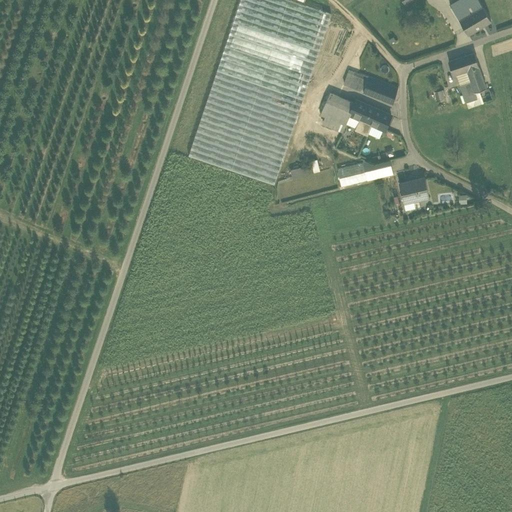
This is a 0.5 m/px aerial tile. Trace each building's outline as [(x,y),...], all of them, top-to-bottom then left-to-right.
[(240,0),(188,156),(274,184),(331,14),(289,0),(240,0)] [(458,0),(450,5),(468,35),(491,21),(478,0),(458,0)] [(459,73),(467,71),(479,67),(474,53),(449,61),(453,75),(459,73)] [(467,71),(470,79),(481,75),(479,67),(467,71)] [(348,70),(347,75),(354,77),(350,86),(363,91),(368,77),(348,70)] [(459,73),(464,88),(472,86),(470,79),(467,71),(459,73)] [(344,84),(350,86),(354,77),(347,75),(344,84)] [(485,89),(481,75),(470,79),(472,86),(474,93),(480,91),(485,89)] [(363,91),(393,103),(398,88),(368,77),(363,91)] [(464,88),(467,101),(476,98),(474,93),(472,86),(464,88)] [(445,98),(443,89),(434,91),(436,100),(445,98)] [(476,98),(467,101),(466,101),(468,108),(484,102),(480,91),(474,93),(476,98)] [(349,115),(355,103),(330,92),(320,114),(326,117),(345,125),(346,125),(346,124),(350,116),(349,115)] [(350,116),(359,120),(372,125),(383,130),(385,131),(392,115),(356,100),(355,103),(349,115),(350,116)] [(350,116),(346,124),(356,128),(359,120),(350,116)] [(345,125),(326,117),(323,124),(342,132),(345,125)] [(368,134),(372,125),(359,120),(356,128),(355,130),(367,135),(368,134)] [(372,125),(368,134),(379,138),(383,130),(372,125)] [(392,149),(385,151),(387,158),(394,156),(392,149)] [(317,159),(310,161),(311,164),(313,173),(320,171),(317,159)] [(364,160),(363,162),(367,180),(393,174),(390,160),(371,163),(364,160)] [(363,162),(338,169),(342,187),(367,180),(363,162)] [(313,173),(311,164),(290,169),(292,178),(313,173)] [(400,184),(404,202),(414,200),(429,196),(425,178),(400,184)] [(466,194),(459,195),(459,204),(467,204),(466,194)] [(414,200),(404,202),(406,210),(416,208),(414,200)]
